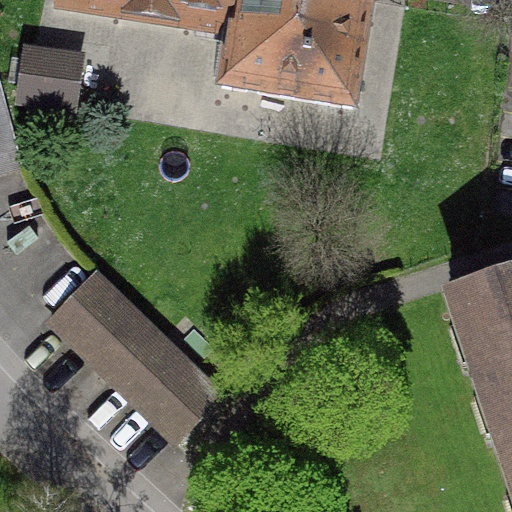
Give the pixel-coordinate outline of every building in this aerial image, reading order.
[(0,0),(0,176),(16,172),(0,110),(0,0)] [(366,0),(56,0),(55,10),(226,38),(217,91),(348,112),(366,0)] [(22,104),(62,110),(69,63),(29,57),(22,104)] [(511,490),(511,278),(449,299),(511,490)] [(172,446),(215,402),(91,281),(48,326),(172,446)]
